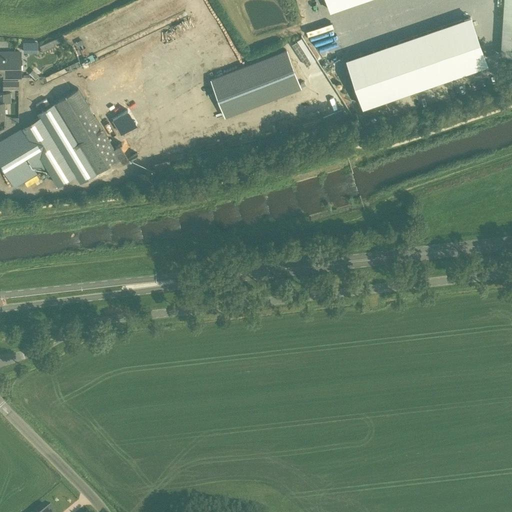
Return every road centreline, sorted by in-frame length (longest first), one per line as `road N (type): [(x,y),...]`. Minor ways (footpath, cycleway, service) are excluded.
road 1 (unclassified): [(0,364),(113,321),(511,272)]
road 2 (primary): [(511,241),(0,302)]
road 3 (unclassified): [(104,511),(0,404)]
